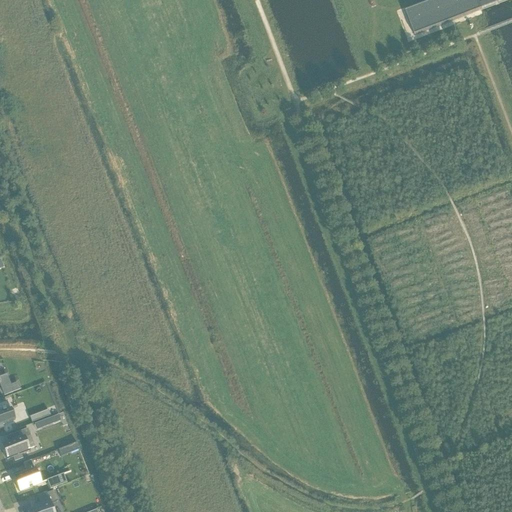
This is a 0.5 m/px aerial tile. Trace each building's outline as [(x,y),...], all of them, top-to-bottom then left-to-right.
[(437,0),(405,12),(414,36),(508,0),(437,0)] [(0,378),(0,384),(4,395),(13,392),(7,376),(0,378)] [(0,429),(4,428),(3,425),(15,421),(11,409),(10,410),(7,402),(0,404),(0,429)] [(39,415),(30,418),(32,424),(41,420),(39,415)] [(49,419),(41,423),(43,429),(52,426),(49,419)] [(10,443),(2,446),(7,460),(13,458),(15,462),(22,459),(21,455),(29,452),(24,438),(30,436),(28,429),(7,437),(10,443)] [(77,445),(59,452),(61,458),(80,451),(77,445)] [(27,474),(14,479),(20,493),(40,485),(35,471),(33,465),(25,468),(27,474)] [(67,484),(64,476),(47,482),(50,490),(67,484)] [(34,511),(31,511),(52,511),(50,504),(57,501),(54,491),(38,497),(41,505),(33,508),(34,511)]
